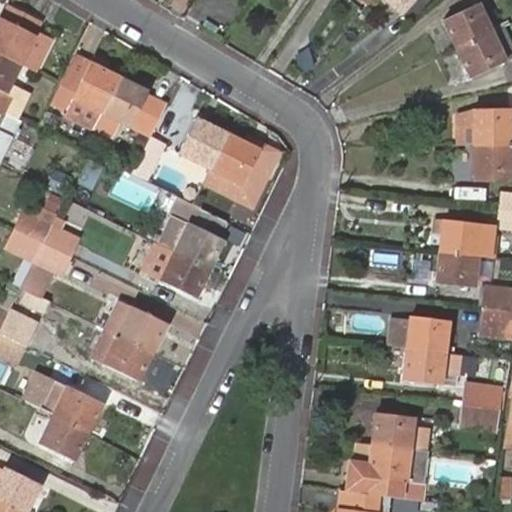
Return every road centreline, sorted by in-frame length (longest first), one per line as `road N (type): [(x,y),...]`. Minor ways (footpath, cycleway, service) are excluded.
road 1 (residential): [(152,511),(318,173)]
road 2 (residential): [(274,511),(318,173)]
road 3 (residential): [(318,173),(315,134),(304,119),(103,0)]
